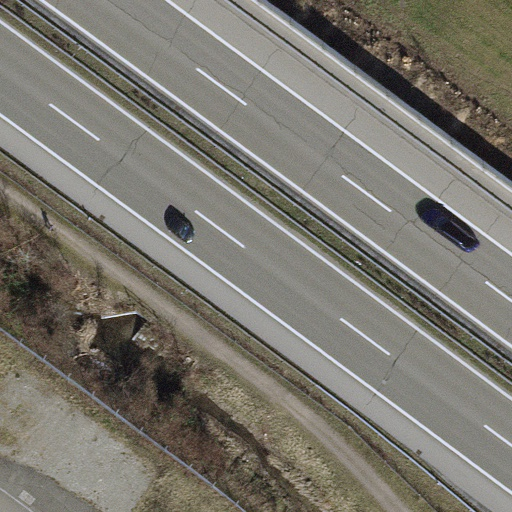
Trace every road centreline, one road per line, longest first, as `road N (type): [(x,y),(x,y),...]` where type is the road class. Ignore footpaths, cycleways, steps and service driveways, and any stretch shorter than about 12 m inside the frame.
road 1 (motorway): [(0,69),(511,447)]
road 2 (motorway): [(511,298),(108,0)]
